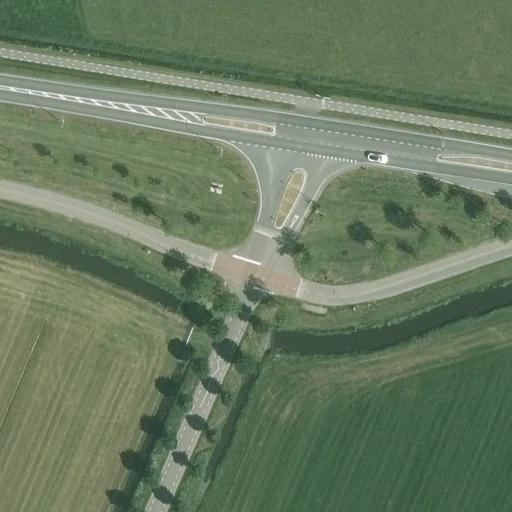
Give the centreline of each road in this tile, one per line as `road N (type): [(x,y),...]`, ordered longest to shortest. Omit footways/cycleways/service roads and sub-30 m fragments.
road 1 (primary): [(310,136),(0,87)]
road 2 (unclassified): [(256,274),(0,188)]
road 3 (unclassified): [(511,246),(356,296),(324,296),(256,274)]
road 4 (tertiary): [(154,511),(256,274)]
road 5 (primary): [(511,168),(310,136)]
road 6 (tertiary): [(256,274),(310,136)]
